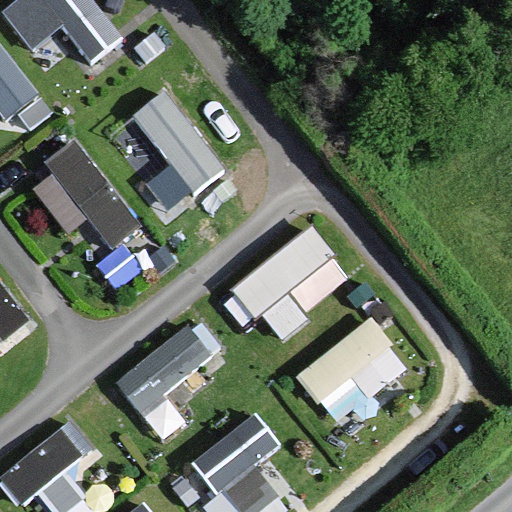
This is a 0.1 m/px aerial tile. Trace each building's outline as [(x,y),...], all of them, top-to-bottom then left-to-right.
[(66,19),(95,56),(129,30),(106,0),(5,0),(37,41),(66,19)] [(0,100),(12,115),(47,85),(0,28),(0,100)] [(153,174),(174,203),(232,162),(172,79),(137,104),(176,157),(153,174)] [(95,210),(118,238),(147,215),(84,137),(35,177),(75,226),(95,210)] [(280,334),(360,269),(318,218),(238,283),(280,334)] [(0,316),(11,331),(36,311),(0,265),(0,316)] [(173,387),(221,339),(191,309),(121,380),(171,429),(193,407),(173,387)] [(342,418),(416,359),(376,309),(302,368),(342,418)] [(191,457),(231,511),(246,511),(281,487),(259,458),(288,437),(264,404),(191,457)] [(24,498),(94,444),(72,416),(2,470),(24,498)] [(70,467),(34,499),(45,511),(65,511),(90,490),(70,467)] [(123,511),(164,511),(150,493),(123,511)]
